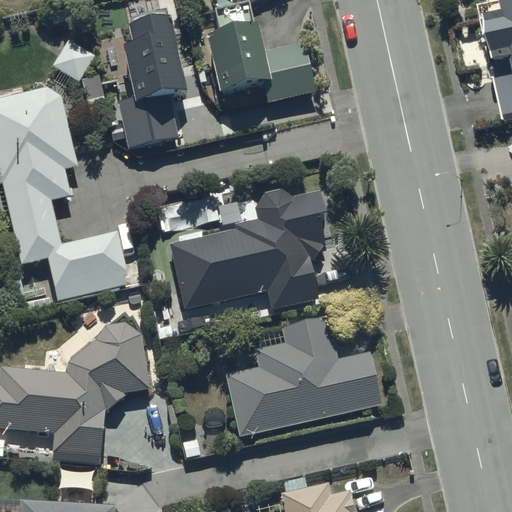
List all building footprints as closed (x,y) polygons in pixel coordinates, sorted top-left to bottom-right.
[(511,0),(477,6),(477,8),(490,83),(494,82),(501,123),(511,121),(511,0)] [(201,42),(212,98),(260,88),(264,107),(312,98),(301,45),(260,53),(251,6),(211,14),(216,39),(201,42)] [(127,25),(128,29),(123,30),(127,48),(117,50),(126,102),(114,104),(124,154),(175,145),(167,101),(183,98),(168,22),(163,23),(162,19),(160,19),(152,18),(142,19),(135,21),(130,23),(127,25)] [(93,58),(66,42),(49,70),(76,86),(93,58)] [(41,91),(0,101),(0,191),(17,266),(42,260),(53,305),(126,288),(113,234),(58,247),(48,204),(67,200),(61,174),(76,170),(59,99),(41,91)] [(189,123),(191,140),(218,135),(215,118),(189,123)] [(168,248),(181,312),(264,294),(268,314),(315,304),(306,264),(322,247),(318,221),(318,194),(288,200),(279,193),(261,198),(253,211),(255,224),(233,227),(235,234),(168,248)] [(257,370),(224,377),(237,442),(378,415),(371,384),(366,357),(334,363),(326,321),(280,330),(283,344),(253,349),(257,370)] [(0,436),(2,437),(3,432),(51,437),(48,463),(99,468),(105,414),(124,397),(145,395),(140,337),(124,327),(102,330),(64,367),(64,376),(0,371),(0,436)] [(352,511),(348,493),(332,497),(330,487),(278,499),(280,511),(352,511)]
